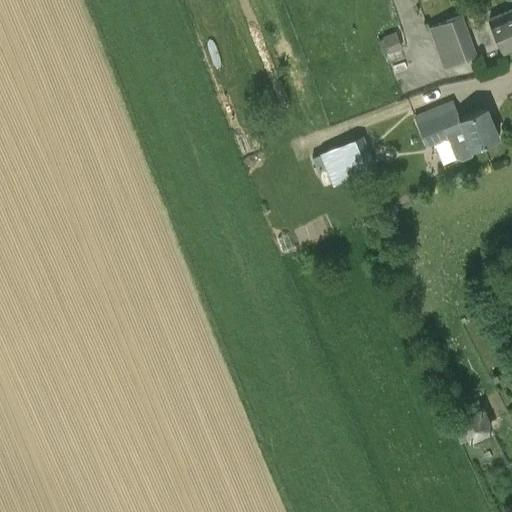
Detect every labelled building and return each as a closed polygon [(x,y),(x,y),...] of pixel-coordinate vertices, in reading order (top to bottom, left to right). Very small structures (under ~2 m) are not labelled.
[(502,52),(511,47),(511,8),(488,19),(502,52)] [(463,13),(432,25),(446,63),(478,51),(463,13)] [(402,48),(396,31),(382,37),(383,39),(377,41),(382,55),(388,53),(389,54),(402,48)] [(460,118),(453,99),(427,109),(414,115),(426,146),(447,137),(455,157),(462,159),(472,155),(476,145),(498,135),(487,107),(460,118)] [(371,169),(358,136),(324,149),(337,182),(371,169)] [(462,441),(474,436),(465,414),(451,420),(462,441)]
